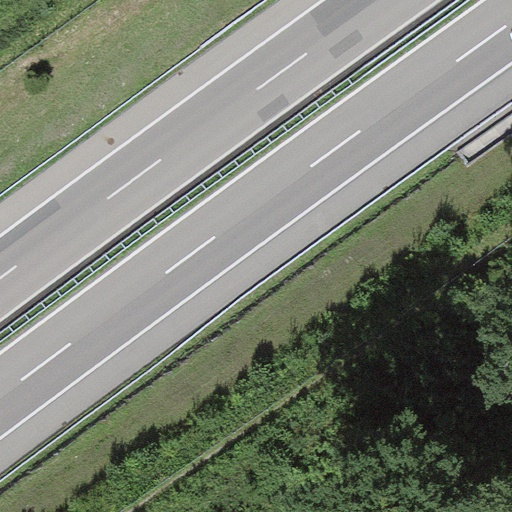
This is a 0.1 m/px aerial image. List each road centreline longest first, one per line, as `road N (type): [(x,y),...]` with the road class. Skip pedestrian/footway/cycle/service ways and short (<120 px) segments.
road 1 (motorway): [(0,399),(511,24)]
road 2 (motorway): [(385,0),(0,282)]
